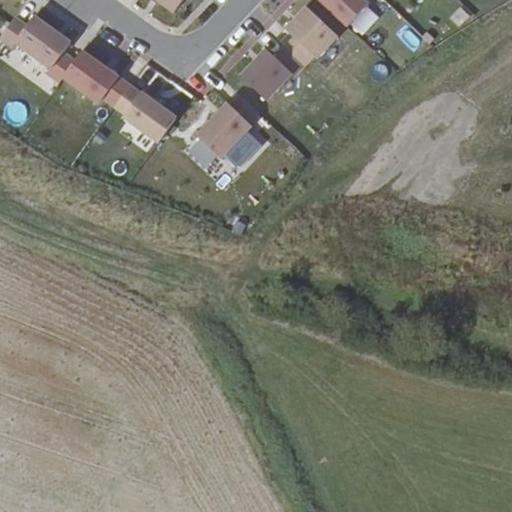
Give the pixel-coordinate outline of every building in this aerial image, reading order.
[(153,0),(173,14),(182,0),(153,0)] [(363,0),(316,0),(345,27),(355,16),(352,13),(363,0)] [(336,36),(305,7),(283,30),(293,39),(274,58),(265,50),(239,77),(265,101),(290,74),(293,76),(311,56),(315,59),(336,36)] [(69,44),(33,18),(25,28),(14,44),(51,70),(47,74),(59,82),(62,78),(73,62),(62,54),(69,44)] [(14,44),(25,28),(13,19),(0,37),(0,42),(10,49),(14,44)] [(158,142),(174,120),(80,52),(73,62),(62,78),(99,105),(103,99),(124,114),(122,117),(158,142)] [(257,114),(238,96),(228,106),(226,104),(196,137),(219,159),(250,126),(247,124),(257,114)]
